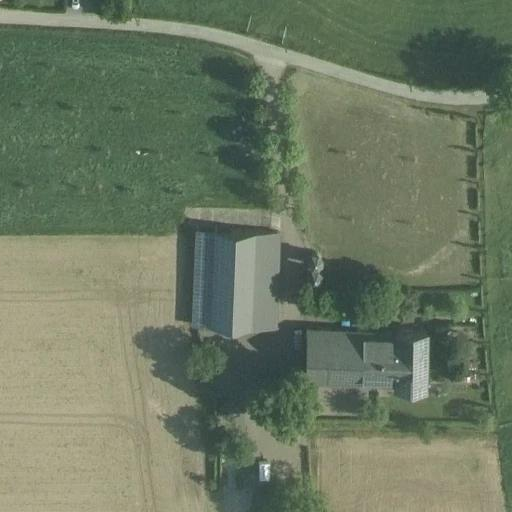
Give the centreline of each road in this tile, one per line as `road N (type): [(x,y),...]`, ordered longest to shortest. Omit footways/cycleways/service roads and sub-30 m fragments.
road 1 (residential): [(511,94),(417,94),(194,31),(0,17)]
road 2 (track): [(248,511),(255,356),(289,338),(293,299)]
